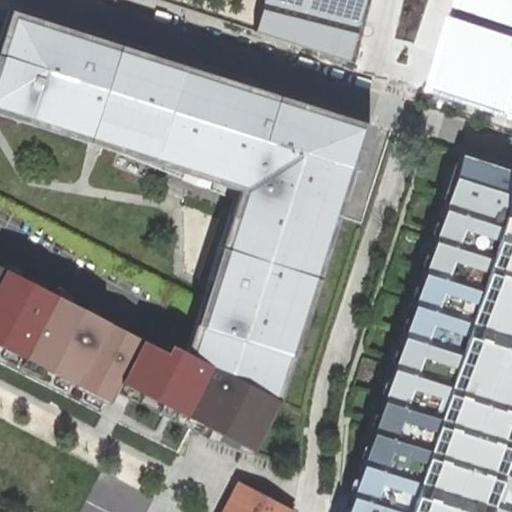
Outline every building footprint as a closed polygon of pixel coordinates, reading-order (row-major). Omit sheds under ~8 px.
[(362,0),(261,0),(254,31),(347,61),(362,0)] [(511,0),(465,0),(438,90),(511,114),(511,0)] [(319,119),(321,112),(7,10),(4,17),(319,119)] [(213,293),(192,357),(271,398),(345,170),(352,172),(357,174),(371,128),(321,112),(319,119),(4,17),(0,30),(0,108),(247,188),(244,195),(213,293)] [(0,108),(0,115),(244,195),(247,188),(0,108)] [(511,511),(511,174),(461,158),(347,511),(511,511)] [(278,401),(352,172),(345,170),(271,398),(278,401)] [(163,351),(0,267),(0,346),(108,403),(118,383),(250,449),(278,401),(271,398),(192,357),(166,344),(163,351)] [(291,511),(236,483),(220,511),(291,511)]
